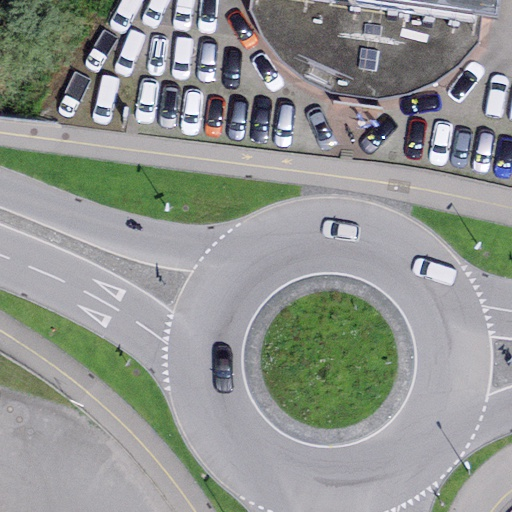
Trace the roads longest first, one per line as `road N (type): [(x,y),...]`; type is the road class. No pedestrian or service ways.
road 1 (primary): [(450,367),(446,329),(430,294),(405,265),(372,246),(334,238),(261,257),(213,316)]
road 2 (primary): [(213,316),(0,225)]
road 3 (primary): [(213,316),(205,358),(212,401),(234,438),(267,466)]
road 4 (primary): [(267,466),(331,482),(394,462)]
